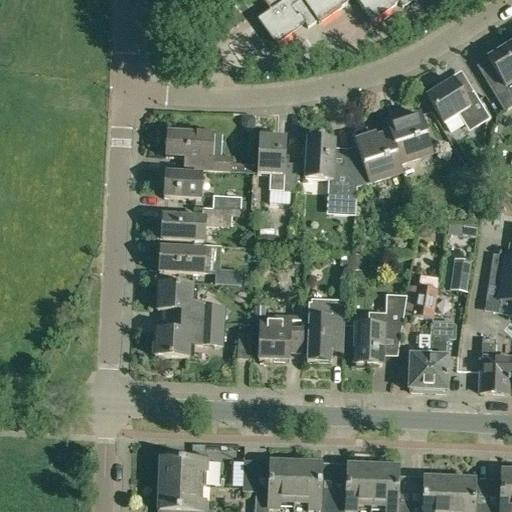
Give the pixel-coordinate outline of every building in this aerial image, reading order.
[(258,0),(268,13),(255,22),(272,46),(302,26),(305,30),(315,23),(316,26),(344,6),(342,4),(348,0),(352,0),(369,24),(396,5),(400,9),(413,0),(258,0)] [(511,49),(510,47),(486,62),(495,77),(484,84),(503,114),(511,108),(511,102),(504,90),(511,85),(511,49)] [(472,93),(462,100),(451,83),(425,100),(442,127),(464,113),(475,130),(489,121),(472,93)] [(385,125),(389,137),(399,166),(432,156),(420,118),(400,124),(399,121),(385,125)] [(198,162),(197,173),(228,175),(230,160),(211,159),(212,137),(165,134),(164,160),(198,162)] [(361,167),(350,170),(355,190),(402,175),(399,166),(389,137),(369,144),(368,139),(354,144),(361,167)] [(296,166),(283,166),(285,141),(258,139),(255,176),(270,177),(269,193),(294,195),(296,166)] [(355,190),(350,170),(332,169),(333,143),(305,142),(303,182),(327,183),(327,197),(334,198),(332,217),(354,218),(355,190)] [(201,177),(163,175),(162,201),(200,203),(201,177)] [(212,212),(230,213),(240,213),(241,200),(213,198),(212,212)] [(468,210),(465,223),(478,226),(480,212),(468,210)] [(203,231),(229,232),(230,213),(212,212),(204,212),(203,221),(161,219),(160,227),(157,227),(156,243),(160,243),(203,245),(203,231)] [(419,226),(417,238),(431,240),(433,227),(419,226)] [(462,239),(464,227),(449,227),(448,237),(462,239)] [(257,238),(257,252),(278,252),(278,238),(277,238),(258,238),(257,238)] [(203,276),(215,277),(215,272),(220,272),(221,250),(204,249),(204,253),(159,251),(158,276),(202,279),(203,276)] [(450,293),(463,295),(466,296),(472,257),(455,255),(450,293)] [(511,258),(492,255),(484,307),(493,308),(492,314),(511,317),(511,313),(511,258)] [(346,271),(346,274),(363,274),(363,258),(347,258),(346,263),(346,271)] [(338,263),(338,271),(346,271),(346,263),(338,263)] [(215,277),(214,286),(240,288),(241,274),(220,272),(215,272),(215,277)] [(208,303),(192,302),(192,289),(158,287),(157,313),(169,314),(185,315),(185,325),(210,326),(224,327),(225,309),(210,308),(210,306),(207,306),(208,303)] [(431,322),(436,292),(417,289),(411,319),(431,322)] [(368,329),(356,329),(354,366),(382,367),(383,340),(400,341),(406,299),(386,298),(385,316),(368,316),(368,329)] [(332,354),(343,355),(345,306),(309,304),(308,319),(307,343),(306,364),(331,365),(332,354)] [(254,307),(253,318),(265,319),(265,308),(254,307)] [(289,326),(272,325),(259,325),(259,351),(258,363),(288,364),(289,355),(302,355),(302,318),(289,318),(289,326)] [(435,393),(434,396),(444,396),(445,394),(447,394),(448,359),(449,341),(455,341),(456,329),(452,325),(440,324),(432,324),(431,337),(427,396),(428,396),(428,393),(435,393)] [(168,333),(156,333),(155,358),(189,360),(189,347),(208,348),(208,346),(222,347),(224,327),(210,326),(185,325),(184,335),(168,333)] [(238,333),(238,343),(249,343),(250,334),(238,333)] [(410,395),(420,395),(420,393),(427,393),(427,396),(431,337),(419,336),(418,358),(410,358),(408,392),(411,392),(410,395)] [(482,342),(480,396),(507,397),(508,392),(511,392),(511,361),(494,361),(495,342),(492,342),(482,342)] [(249,343),(238,343),(237,362),(251,362),(252,343),(249,343)] [(161,462),(160,487),(196,489),(206,489),(207,457),(191,457),(191,463),(161,462)] [(243,465),(243,466),(243,484),(243,489),(242,494),(254,495),(256,495),(256,490),(257,465),(244,465),(243,465)] [(281,503),(294,504),(295,467),(272,466),(270,466),(269,491),(256,490),(256,495),(254,495),(253,511),(267,511),(268,511),(280,511),(281,503)] [(332,511),(333,493),(320,493),(321,468),(295,467),(294,504),(307,505),(306,511),(332,511)] [(333,493),(332,511),(355,511),(356,508),(371,508),(373,470),(347,469),(346,493),(333,493)] [(409,511),(410,506),(397,505),(398,471),(373,470),(371,508),(384,508),(384,511),(409,511)] [(511,511),(511,474),(501,475),(500,509),(487,509),(486,511),(511,511)] [(448,511),(449,483),(424,482),(423,506),(410,506),(409,511),(448,511)] [(474,508),(475,484),(449,483),(448,511),(486,511),(487,509),(474,508)] [(203,511),(204,503),(196,503),(196,489),(160,487),(158,511),(203,511)]
